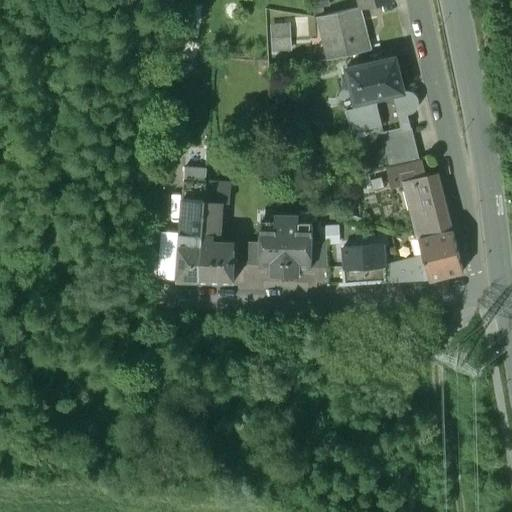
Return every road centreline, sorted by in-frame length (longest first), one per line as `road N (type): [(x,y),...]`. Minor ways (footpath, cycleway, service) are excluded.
road 1 (track): [(148,299),(66,300),(48,264),(53,0)]
road 2 (residential): [(476,292),(307,303),(148,299)]
road 3 (residential): [(476,292),(417,0)]
road 4 (tertiary): [(497,289),(452,0)]
road 5 (track): [(456,511),(433,367),(476,292)]
